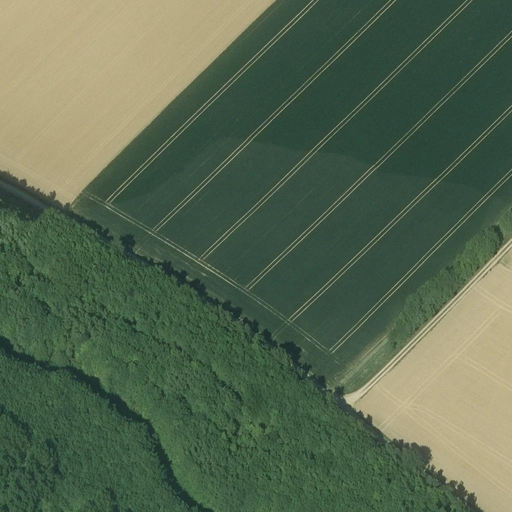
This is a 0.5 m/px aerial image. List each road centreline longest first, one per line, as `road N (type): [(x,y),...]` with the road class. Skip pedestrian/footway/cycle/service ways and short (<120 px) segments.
road 1 (track): [(345,413),(174,287),(0,182)]
road 2 (track): [(511,242),(345,413)]
road 3 (track): [(469,511),(345,413)]
